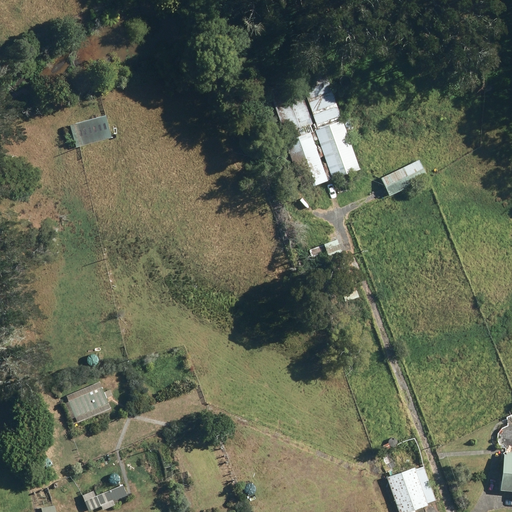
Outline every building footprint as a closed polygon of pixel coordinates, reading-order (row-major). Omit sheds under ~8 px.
[(352,134),(349,126),(350,126),(347,118),(341,120),(323,69),(267,89),(285,139),(283,140),(301,189),(359,169),(347,135),(352,134)] [(104,114),(68,125),(75,147),(110,137),(104,114)] [(418,159),(379,178),(388,196),(426,176),(418,159)] [(333,272),(344,301),(358,296),(344,255),(342,256),(335,238),(322,243),(322,244),(310,248),(313,256),(325,251),(328,261),(329,260),(331,266),(330,266),(332,273),(333,272)] [(98,381),(56,399),(68,426),(110,408),(106,397),(112,395),(109,388),(103,391),(98,381)] [(511,451),(504,450),(504,453),(502,453),(498,490),(511,491),(511,497),(511,451)] [(413,466),(386,476),(398,511),(405,511),(427,505),(426,503),(435,500),(422,465),(414,468),(413,466)] [(111,501),(125,495),(120,484),(94,495),(92,490),(80,495),(87,511),(100,506),(101,510),(113,505),(111,501)]
